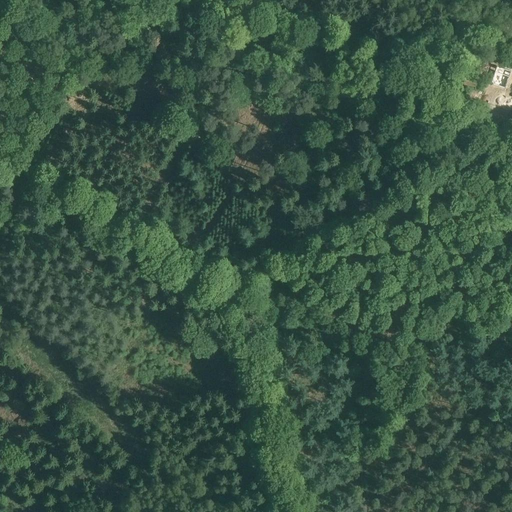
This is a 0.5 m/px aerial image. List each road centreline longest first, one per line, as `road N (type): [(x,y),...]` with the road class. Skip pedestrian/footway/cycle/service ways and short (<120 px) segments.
road 1 (track): [(0,156),(113,213),(221,291),(302,511)]
road 2 (track): [(178,0),(511,117)]
